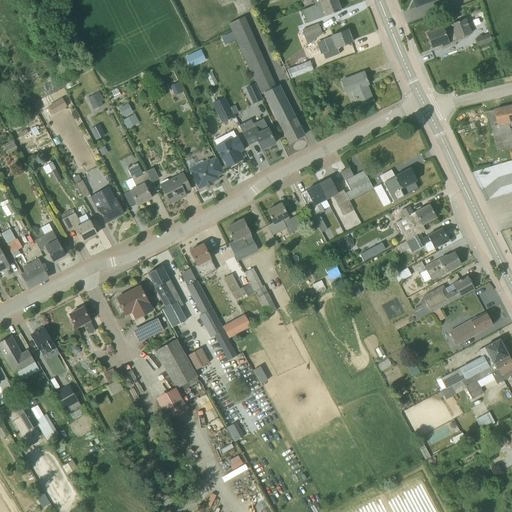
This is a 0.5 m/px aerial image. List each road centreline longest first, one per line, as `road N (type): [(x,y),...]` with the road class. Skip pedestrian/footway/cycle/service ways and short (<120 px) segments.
road 1 (residential): [(0,314),(241,201),(271,177),(401,111),(425,107)]
road 2 (secondary): [(511,282),(425,107)]
